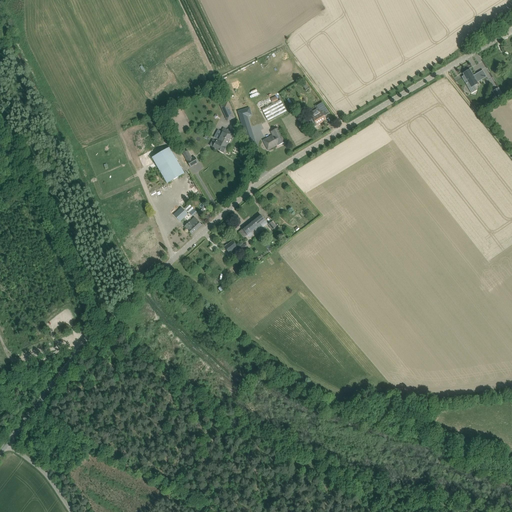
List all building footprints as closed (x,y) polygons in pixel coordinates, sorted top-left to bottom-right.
[(470,69),(468,70),(462,74),(464,76),(462,77),(464,81),(466,80),(471,88),(478,84),(478,82),(487,77),(483,70),(474,75),(470,69)] [(497,100),(504,96),(499,88),(492,92),(497,100)] [(310,113),(313,118),(317,125),(321,123),(320,122),(325,119),(324,117),(329,113),(322,102),(316,106),(317,109),(310,113)] [(234,119),(227,103),(220,106),(227,122),(234,119)] [(252,114),(250,107),(239,110),(241,118),(252,114)] [(223,128),(217,139),(228,145),(234,133),(223,128)] [(265,139),(270,149),(276,146),(276,145),(278,144),(279,145),(284,142),(277,128),(271,132),(272,135),(265,139)] [(245,134),(248,143),(254,141),(252,132),(245,134)] [(228,145),(217,139),(216,141),(212,148),(224,153),(227,146),(228,145)] [(185,174),(170,147),(152,158),(167,184),(185,174)] [(188,151),(186,152),(183,154),(190,168),(198,163),(195,157),(192,158),(188,151)] [(192,216),(196,212),(189,204),(184,208),(192,216)] [(188,214),(182,208),(174,215),(180,221),(188,214)] [(260,215),(253,221),(260,230),(263,228),(261,224),(265,221),(260,215)] [(195,217),(184,226),(192,235),(202,225),(195,217)] [(253,221),(242,229),(247,235),(254,230),(257,233),(260,230),(253,221)] [(273,221),(268,225),(272,230),(277,227),(273,221)] [(229,253),(237,247),(232,241),(227,245),(224,246),(225,247),(224,248),(229,253)] [(239,248),(242,252),(248,247),(245,243),(239,249),(239,248)]
